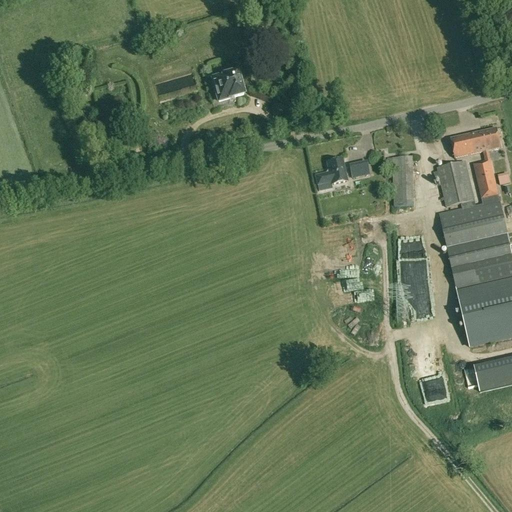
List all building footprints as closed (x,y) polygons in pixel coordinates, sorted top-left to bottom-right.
[(243,96),(237,74),(213,81),(219,103),(243,96)] [(202,94),(197,83),(180,89),(184,101),(202,94)] [(290,117),(302,114),(299,103),(287,106),(290,117)] [(119,146),(115,130),(102,133),(105,149),(119,146)] [(501,149),(497,130),(450,141),(455,160),(483,154),(485,163),(473,166),(483,206),(476,207),(466,163),(437,170),(446,209),(461,206),(462,211),(439,216),(457,294),(469,349),(511,339),(511,255),(488,153),(501,149)] [(394,208),(415,208),(413,159),(392,160),(394,208)] [(347,183),(342,161),(327,164),(328,172),(326,175),(315,178),(317,187),(331,184),(332,186),(347,183)] [(371,175),(369,164),(351,168),(354,179),(371,175)] [(502,184),(511,181),(510,172),(500,174),(502,184)] [(294,221),(299,217),(295,212),(290,216),(294,221)] [(401,345),(408,342),(410,349),(414,348),(408,331),(397,334),(401,345)] [(480,393),(511,385),(511,359),(474,368),(480,393)]
